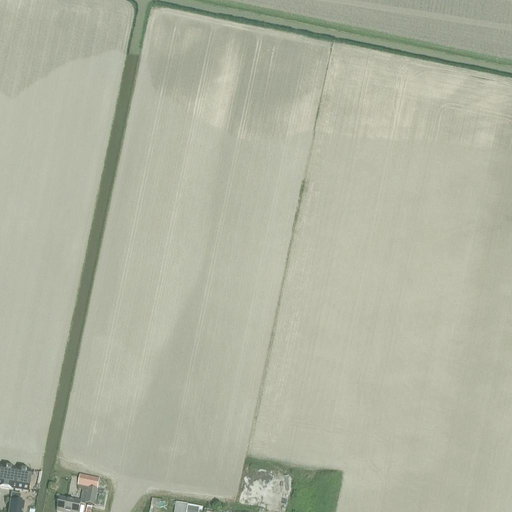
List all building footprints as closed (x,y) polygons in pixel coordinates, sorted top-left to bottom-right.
[(251,464),(243,505),(280,511),(294,511),(302,474),(251,464)] [(0,468),(0,487),(28,492),(31,473),(0,468)] [(80,477),(78,488),(89,490),(95,492),(97,492),(100,481),(80,477)] [(86,504),(93,506),(95,506),(97,492),(95,492),(89,490),(86,504)] [(21,511),(23,504),(19,504),(20,496),(11,494),(8,511),(21,511)] [(79,511),(82,502),(61,497),(58,511),(79,511)]
